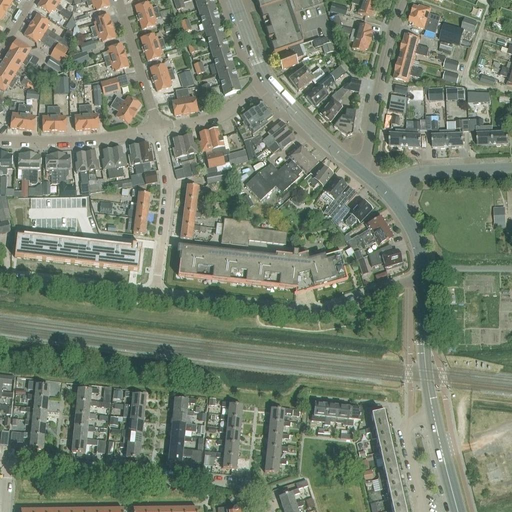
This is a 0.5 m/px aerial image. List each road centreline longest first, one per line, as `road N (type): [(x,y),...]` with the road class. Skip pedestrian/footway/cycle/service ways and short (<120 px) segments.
road 1 (residential): [(424,273),(315,314),(156,293)]
road 2 (residential): [(265,511),(256,488),(7,462)]
road 3 (residential): [(357,169),(402,0)]
road 4 (residential): [(156,129),(167,186),(156,293)]
road 5 (residential): [(156,293),(0,278)]
road 6 (residential): [(0,139),(156,129)]
road 7 (tertiary): [(434,415),(424,273)]
road 8 (residential): [(117,0),(156,129)]
road 9 (residential): [(388,195),(425,172),(511,167)]
road 10 (tertiary): [(357,169),(267,80)]
road 11 (residential): [(156,129),(211,118),(267,80)]
